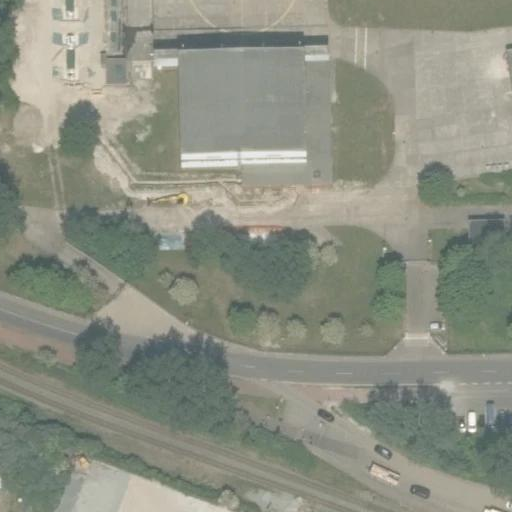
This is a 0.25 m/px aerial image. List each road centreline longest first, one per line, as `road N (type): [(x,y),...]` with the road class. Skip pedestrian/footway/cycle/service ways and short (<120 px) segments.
road 1 (tertiary): [(256,367),(93,338),(0,307)]
road 2 (unclassified): [(511,371),(256,367)]
